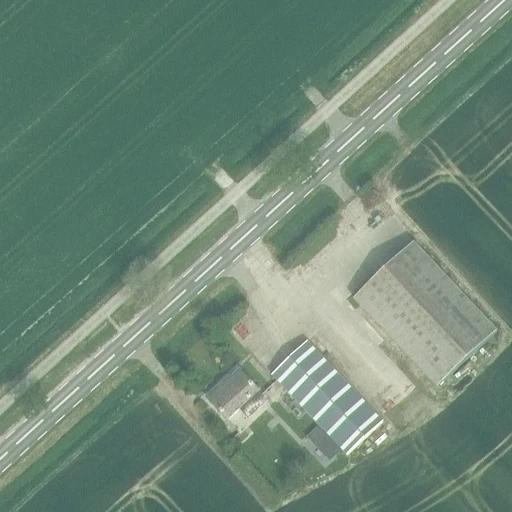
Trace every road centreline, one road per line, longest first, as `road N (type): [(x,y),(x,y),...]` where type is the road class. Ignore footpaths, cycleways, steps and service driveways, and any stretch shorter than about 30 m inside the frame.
road 1 (secondary): [(0,459),(502,0)]
road 2 (unknown): [(243,236),(403,396)]
